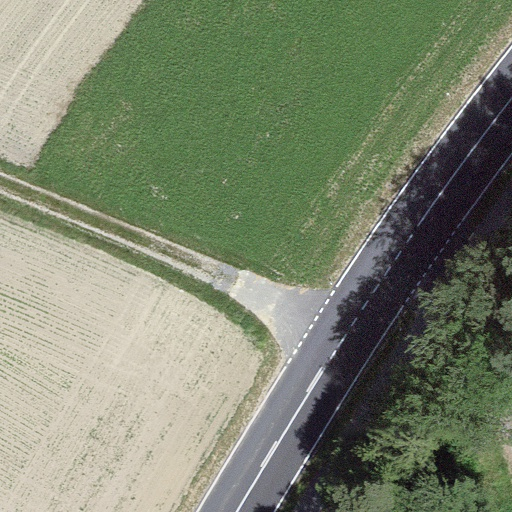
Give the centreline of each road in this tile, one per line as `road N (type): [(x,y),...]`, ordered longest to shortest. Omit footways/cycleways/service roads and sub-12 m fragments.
road 1 (secondary): [(511,88),(409,224),(224,511)]
road 2 (track): [(338,333),(0,182)]
road 3 (track): [(511,425),(409,224)]
